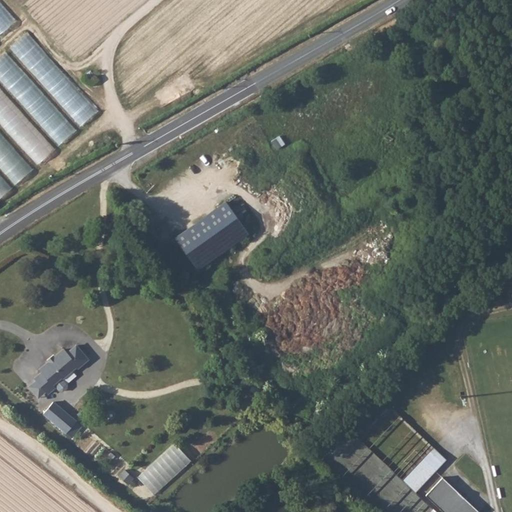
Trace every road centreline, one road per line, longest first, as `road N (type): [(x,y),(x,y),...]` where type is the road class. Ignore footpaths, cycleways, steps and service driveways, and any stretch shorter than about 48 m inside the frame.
road 1 (secondary): [(396,0),(0,233)]
road 2 (unknown): [(133,151),(109,71),(120,34),(153,0)]
